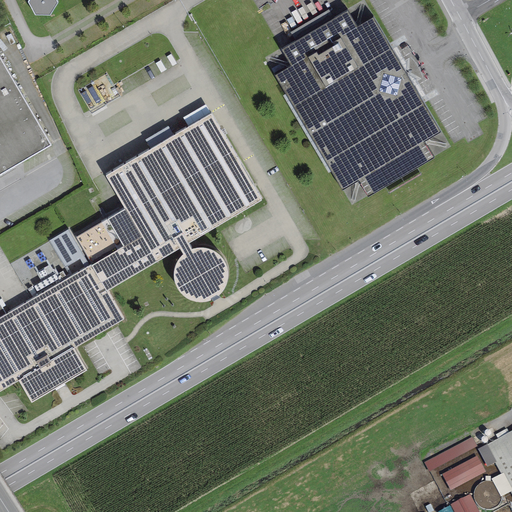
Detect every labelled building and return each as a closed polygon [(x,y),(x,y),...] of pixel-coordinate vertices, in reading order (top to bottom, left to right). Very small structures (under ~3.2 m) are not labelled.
[(56,0),(29,0),(28,2),(35,15),(50,15),(57,2),(56,0)] [(291,32),(296,42),(335,19),(329,9),(291,32)] [(296,42),(281,50),(290,66),(275,75),(342,191),(359,181),(368,196),(434,158),(424,141),(440,132),(374,18),(356,28),(347,12),(335,19),(296,42)] [(0,58),(0,174),(51,145),(0,58)] [(211,114),(106,175),(126,208),(107,219),(124,247),(91,265),(106,291),(179,248),(188,243),(261,201),(211,114)] [(68,230),(49,241),(70,277),(89,266),(68,230)] [(197,248),(192,249),(188,243),(179,248),(183,254),(180,257),(177,262),(175,266),(174,271),(173,276),(174,281),(176,286),(178,290),(182,294),(185,297),(190,300),(195,301),(200,302),(205,302),(210,301),(214,299),(218,296),(222,292),(225,288),(227,283),(228,278),(228,273),(227,268),(226,264),(223,259),(220,255),(216,252),(212,250),(207,248),(202,247),(197,248)] [(70,277),(0,318),(0,391),(19,381),(32,403),(87,371),(74,348),(123,320),(106,291),(91,265),(89,266),(70,277)] [(511,431),(478,449),(487,467),(494,463),(500,474),(503,473),(511,489),(511,491),(510,492),(511,494),(511,431)] [(472,437),(424,462),(429,472),(477,446),(472,437)] [(477,456),(442,474),(450,490),(485,472),(477,456)] [(510,492),(511,491),(511,489),(503,473),(500,474),(491,479),(501,497),(510,492)] [(478,511),(470,495),(450,505),(454,511),(478,511)]
